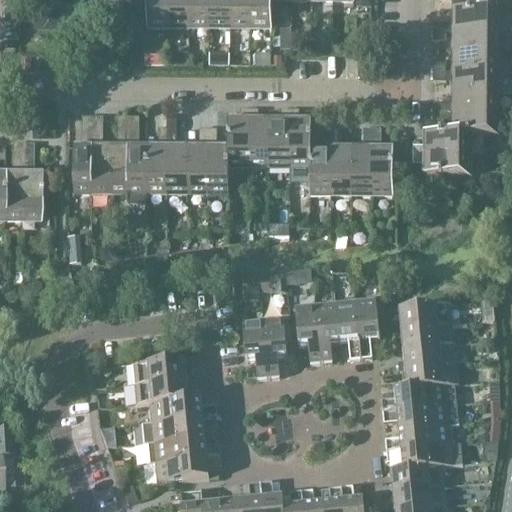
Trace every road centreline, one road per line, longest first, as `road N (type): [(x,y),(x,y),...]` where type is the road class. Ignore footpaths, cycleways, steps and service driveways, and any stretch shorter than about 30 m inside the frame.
road 1 (residential): [(418,0),(417,89),(67,89)]
road 2 (residential): [(232,405),(318,375),(360,379),(370,473),(240,470)]
road 3 (residential): [(85,511),(55,429),(54,378),(65,350),(93,330),(200,319),(205,342)]
